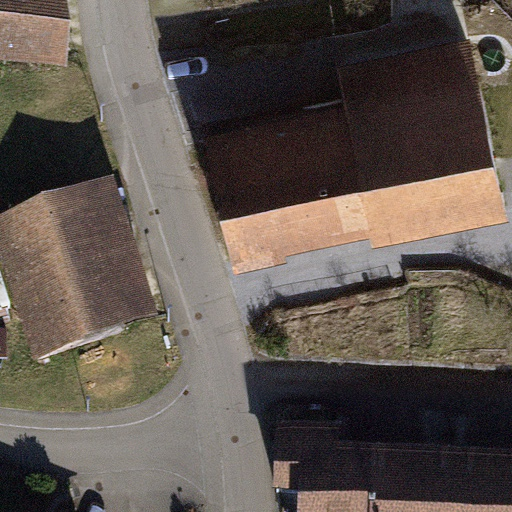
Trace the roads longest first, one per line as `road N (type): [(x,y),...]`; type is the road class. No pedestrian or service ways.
road 1 (residential): [(122,0),(137,74),(231,359),(243,427)]
road 2 (residential): [(0,445),(84,454),(243,427)]
